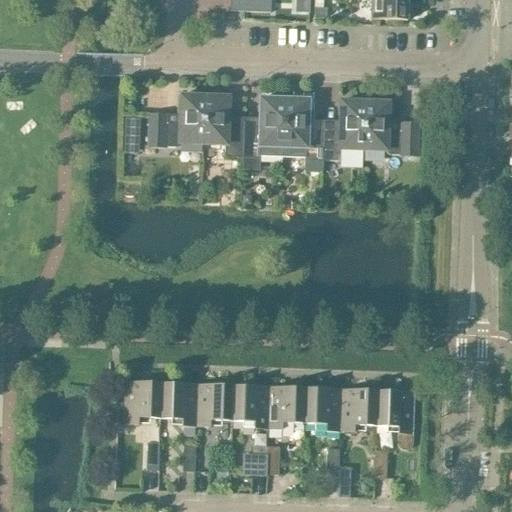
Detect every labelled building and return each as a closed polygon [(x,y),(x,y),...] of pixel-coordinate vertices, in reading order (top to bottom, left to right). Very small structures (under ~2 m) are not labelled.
[(237,0),(237,13),(269,14),(269,0),(237,0)] [(321,20),(321,0),(313,0),(313,20),(321,20)] [(406,22),(406,0),(369,0),(369,21),(406,22)] [(291,6),(291,18),(302,18),(302,6),(291,6)] [(202,146),(204,94),(190,93),(190,97),(180,97),(179,125),(166,124),(166,116),(142,115),(141,149),(164,150),(164,149),(176,149),(178,148),(179,146),(202,146)] [(241,159),(243,127),(226,126),(227,99),(217,98),(218,94),(204,94),(202,146),(224,147),(224,158),(241,159)] [(282,149),(284,97),(270,96),(269,100),(260,100),(259,127),(243,127),(241,159),(259,159),(259,148),(282,149)] [(321,162),(323,130),(306,129),(307,101),(297,101),(297,97),(284,97),(282,149),(303,149),(303,161),(321,162)] [(362,151),(364,99),(349,99),(349,103),(340,103),(338,130),(323,130),(321,162),(339,162),(340,151),(362,151)] [(364,99),(362,151),(385,152),(386,155),(389,157),(399,157),(399,158),(416,159),(417,145),(417,124),(400,124),(400,132),(386,132),(387,104),(377,104),(377,100),(364,99)] [(124,119),(124,140),(138,140),(139,120),(124,119)] [(159,421),(160,385),(123,383),(122,426),(137,427),(138,420),(159,421)] [(195,429),(196,386),(160,385),(159,421),(181,421),(181,429),(195,429)] [(231,423),(232,387),(196,386),(195,429),(209,430),(209,423),(231,423)] [(267,432),(268,388),(232,387),(231,423),(253,424),(253,431),(267,432)] [(303,426),(304,390),(268,388),(267,432),(281,432),(281,425),(303,426)] [(339,434),(340,391),(304,390),(303,426),(325,427),(325,434),(339,434)] [(375,428),(376,392),(340,391),(339,434),(353,435),(354,427),(375,428)] [(376,392),(375,428),(393,429),(392,446),(394,449),(397,451),(402,452),(406,452),(409,450),(411,446),(413,393),(376,392)] [(157,473),(158,445),(146,444),(145,472),(157,473)] [(193,474),(194,446),(182,446),(181,473),(193,474)] [(266,449),(252,448),(252,458),(244,458),(243,475),(265,476),(266,449)] [(266,449),(265,476),(277,477),(278,449),(266,449)] [(337,479),(338,470),(337,470),(338,451),(326,450),(325,478),(337,479)] [(374,452),(373,480),(385,481),(386,453),(374,452)] [(338,470),(337,479),(349,479),(349,471),(338,470)]
